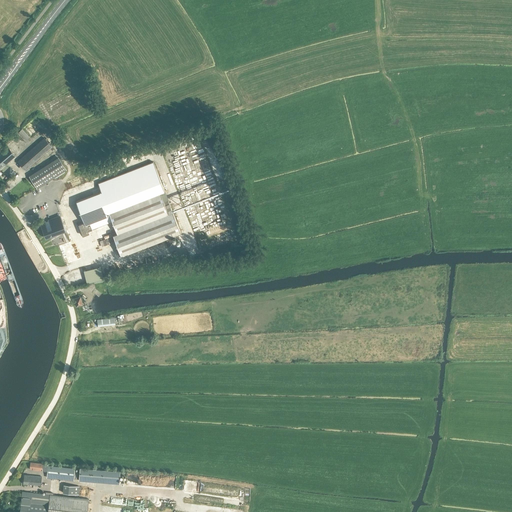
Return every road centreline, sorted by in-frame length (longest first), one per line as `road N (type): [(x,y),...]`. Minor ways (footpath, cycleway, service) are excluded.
road 1 (unclassified): [(0,489),(60,388),(74,326),(55,273),(0,191)]
road 2 (unknown): [(87,265),(185,238),(159,163),(146,160),(74,196),(81,252)]
road 3 (track): [(511,55),(382,59),(414,137),(422,215)]
